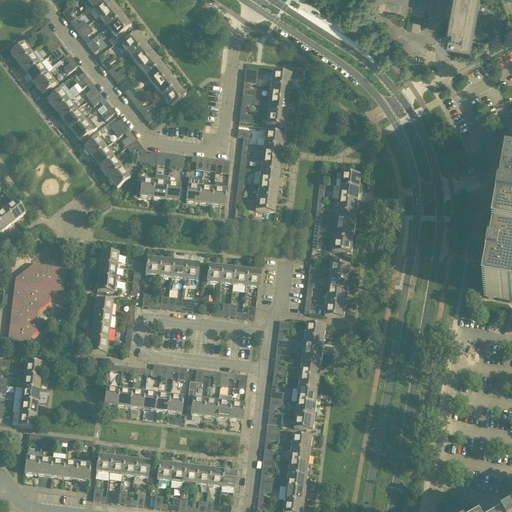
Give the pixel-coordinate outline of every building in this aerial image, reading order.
[(84,0),(91,8),(101,0),(84,0)] [(108,0),(101,0),(91,8),(99,18),(114,7),(108,0)] [(451,0),(448,22),(453,23),(452,28),(449,28),(448,37),(471,41),(477,12),(478,0),(451,0)] [(61,15),(66,21),(76,13),(72,7),(61,15)] [(114,7),(99,18),(107,29),(122,17),(114,7)] [(77,13),(72,17),(78,24),(83,21),(77,13)] [(108,30),(102,34),(112,47),(118,42),(116,40),(125,32),(130,28),(122,17),(107,29),(108,30)] [(73,30),(78,36),(88,28),(83,22),(73,30)] [(51,34),(47,28),(46,27),(36,35),(41,41),(51,34)] [(92,34),(88,28),(78,36),(82,41),(92,34)] [(121,47),(129,57),(144,46),(136,35),(121,47)] [(90,42),(86,46),(94,56),(98,52),(100,51),(92,41),(90,42)] [(47,50),(52,55),(62,48),(57,42),(47,50)] [(9,55),(18,66),(31,55),(23,44),(9,55)] [(152,56),(144,46),(129,57),(137,68),(152,56)] [(67,54),(62,48),(52,55),(57,61),(67,54)] [(31,55),(18,66),(26,76),(39,65),(44,61),(36,52),(32,55),(31,55)] [(110,56),(100,64),(105,70),(115,62),(110,56)] [(145,78),(160,66),(152,56),(137,68),(145,78)] [(39,65),(26,76),(34,86),(47,75),(53,71),(52,69),(45,61),(40,66),(39,65)] [(68,76),(78,68),(73,62),(63,70),(68,76)] [(168,76),(160,66),(145,78),(153,88),(168,76)] [(112,78),(116,84),(126,77),(122,71),(112,78)] [(245,72),(243,84),(256,86),(257,73),(245,72)] [(78,88),(88,80),(83,74),(73,82),(78,88)] [(271,74),(271,75),(269,87),(289,90),(291,76),(271,74)] [(47,75),(34,86),(42,96),(55,86),(47,75)] [(162,98),(176,86),(168,76),(153,88),(162,98)] [(131,83),(126,77),(116,84),(121,90),(131,83)] [(185,97),(176,86),(162,98),(170,109),(185,97)] [(289,90),(269,87),(268,100),(287,103),(289,90)] [(84,97),(89,102),(99,95),(94,89),(84,97)] [(242,90),(242,98),(254,99),(255,92),(242,90)] [(128,99),(132,105),(142,97),(138,91),(128,99)] [(46,102),(55,113),(68,102),(60,92),(46,102)] [(103,101),(99,95),(89,102),(93,108),(103,101)] [(147,103),(142,97),(132,105),(137,111),(147,103)] [(242,98),(241,105),(253,107),(254,99),(242,98)] [(287,103),(268,100),(266,113),(286,116),(287,103)] [(68,102),(55,113),(63,123),(76,112),(68,102)] [(115,115),(110,109),(100,117),(105,123),(115,115)] [(240,110),(239,123),(251,125),(252,117),(245,116),(245,111),(240,110)] [(148,125),(158,117),(154,111),(144,119),(148,125)] [(84,122),(76,112),(63,123),(71,133),(84,122)] [(286,116),(266,113),(265,127),(284,129),(286,116)] [(84,122),(71,133),(79,144),(96,130),(88,119),(84,122)] [(115,135),(125,128),(120,122),(120,121),(110,129),(115,135)] [(237,139),(243,140),(249,140),(250,133),(238,131),(237,139)] [(262,147),(282,149),(283,136),(264,134),(262,147)] [(121,144),(126,150),(136,142),(131,136),(121,144)] [(84,149),(92,160),(105,149),(97,139),(84,149)] [(141,148),(136,142),(126,150),(130,155),(141,148)] [(261,160),(280,162),(282,149),(262,147),(261,160)] [(105,149),(92,160),(100,170),(113,159),(105,149)] [(132,157),(137,163),(147,155),(142,149),(132,157)] [(149,166),(156,167),(158,155),(150,154),(149,166)] [(165,155),(158,155),(156,167),(164,168),(165,155)] [(182,170),(184,158),(176,157),(174,169),(182,170)] [(113,159),(100,170),(108,180),(121,169),(113,159)] [(195,172),(202,173),(204,160),(197,159),(195,172)] [(212,161),(204,160),(202,173),(210,174),(212,161)] [(259,173),(279,175),(280,162),(261,160),(259,173)] [(220,175),(227,176),(228,176),(229,163),(222,162),(220,175)] [(121,169),(108,180),(116,190),(129,180),(121,169)] [(258,186),(277,188),(279,175),(259,173),(258,186)] [(362,177),(342,175),(341,188),(360,191),(362,177)] [(154,183),(152,200),(165,201),(167,185),(168,178),(155,177),(154,183)] [(9,189),(14,185),(8,178),(3,181),(9,189)] [(511,180),(510,181),(511,181),(511,185),(511,189),(507,188),(503,205),(506,205),(505,212),(499,211),(497,221),(495,221),(486,226),(483,242),(489,253),(497,254),(495,263),(491,262),(489,268),(491,272),(490,277),(486,298),(511,302),(511,180)] [(152,200),(154,183),(141,181),(139,198),(152,200)] [(167,185),(165,201),(178,203),(180,186),(167,185)] [(256,199),(276,201),(277,188),(258,186),(256,199)] [(198,205),(200,189),(187,187),(185,204),(198,205)] [(334,187),(332,200),(339,201),(358,204),(360,191),(341,188),(334,187)] [(211,207),(213,190),(200,189),(198,205),(211,207)] [(211,207),(224,209),(227,192),(213,190),(211,207)] [(254,212),(274,214),(276,201),(256,199),(254,212)] [(358,204),(339,201),(338,214),(357,216),(358,204)] [(4,210),(14,223),(25,215),(14,202),(4,210)] [(0,212),(0,226),(4,231),(14,223),(4,210),(0,212)] [(357,216),(338,214),(336,227),(355,229),(357,216)] [(354,242),(355,229),(336,227),(334,240),(354,242)] [(354,242),(334,240),(333,253),(352,256),(354,242)] [(116,269),(118,256),(101,254),(99,267),(116,269)] [(159,261),(147,260),(146,259),(144,277),(157,278),(159,261)] [(172,263),(159,261),(157,278),(170,280),(172,263)] [(170,280),(183,281),(185,264),(172,263),(170,280)] [(198,266),(185,264),(183,281),(196,283),(198,266)] [(6,343),(7,343),(28,346),(30,334),(39,327),(40,327),(41,329),(42,328),(35,320),(37,308),(46,301),(48,301),(54,297),(54,294),(63,288),(66,270),(31,265),(31,270),(18,281),(14,280),(6,343)] [(330,279),(349,281),(350,268),(331,265),(330,279)] [(115,277),(116,269),(99,267),(98,280),(115,282),(120,283),(121,278),(115,277)] [(219,285),(221,268),(208,267),(206,284),(219,285)] [(232,287),(234,270),(221,268),(219,285),(232,287)] [(244,288),(246,271),(234,270),(232,287),(244,288)] [(244,288),(258,290),(260,273),(246,271),(244,288)] [(328,292),(347,294),(349,281),(330,279),(328,292)] [(113,295),(115,282),(98,280),(96,293),(113,295)] [(327,305),(346,307),(347,294),(328,292),(327,305)] [(143,296),(141,308),(149,309),(150,297),(143,296)] [(159,311),(167,311),(168,299),(161,298),(159,311)] [(167,311),(174,312),(176,300),(168,299),(167,311)] [(186,301),(185,314),(192,315),(194,302),(186,301)] [(93,315),(110,318),(112,304),(95,302),(93,315)] [(204,303),(202,316),(210,317),(212,304),(204,303)] [(221,318),(228,319),(230,306),(222,305),(221,318)] [(325,318),(344,320),(346,307),(327,305),(325,318)] [(228,319),(236,320),(237,307),(230,306),(228,319)] [(64,317),(69,313),(64,308),(59,312),(64,317)] [(247,308),(246,321),(254,322),(255,309),(247,308)] [(92,328),(108,330),(110,318),(93,315),(92,328)] [(280,323),(280,324),(279,331),(292,332),(293,324),(280,323)] [(324,341),(326,328),(307,326),(305,339),(324,341)] [(90,341),(107,343),(108,330),(92,328),(90,341)] [(324,341),(305,339),(304,352),(323,354),(324,341)] [(88,354),(105,356),(107,343),(90,341),(88,354)] [(277,349),(290,350),(291,343),(278,341),(277,349)] [(277,349),(276,356),(289,358),(290,350),(277,349)] [(323,354),(304,352),(302,365),(321,367),(323,354)] [(9,362),(0,361),(0,369),(8,370),(9,362)] [(23,377),(40,379),(42,366),(25,364),(23,377)] [(321,367),(302,365),(301,378),(320,380),(321,367)] [(153,366),(152,372),(152,377),(152,379),(159,380),(161,367),(153,366)] [(161,367),(159,380),(166,381),(168,368),(161,367)] [(274,374),(286,376),(287,369),(275,367),(274,374)] [(184,383),(186,370),(178,369),(177,382),(184,383)] [(202,385),(203,372),(196,371),(194,384),(202,385)] [(221,375),(214,374),(212,386),(220,387),(221,375)] [(274,374),(273,382),(286,383),(286,376),(274,374)] [(221,375),(220,387),(227,388),(229,375),(221,375)] [(22,389),(39,392),(40,379),(23,377),(22,389)] [(238,389),(246,390),(247,378),(239,377),(238,389)] [(320,380),(301,378),(299,391),(318,393),(320,380)] [(189,384),(186,409),(190,410),(189,417),(203,418),(205,401),(195,400),(196,385),(189,384)] [(118,391),(116,408),(129,409),(131,392),(122,391),(123,387),(119,386),(119,391),(118,391)] [(20,402),(37,404),(39,392),(22,389),(20,402)] [(116,408),(118,391),(105,389),(103,406),(116,408)] [(293,390),(291,403),(297,404),(317,406),(318,393),(299,391),(293,390)] [(142,411),(144,394),(131,392),(129,409),(142,411)] [(271,400),(283,402),(284,394),(272,393),(271,400)] [(156,395),(144,394),(142,411),(154,412),(156,395)] [(167,414),(169,397),(156,395),(154,412),(167,414)] [(182,399),(169,397),(167,414),(180,415),(182,399)] [(271,400),(270,408),(282,409),(283,402),(271,400)] [(215,420),(217,403),(205,401),(203,418),(215,420)] [(19,415),(36,417),(37,404),(20,402),(19,415)] [(228,422),(230,404),(217,403),(215,420),(228,422)] [(228,422),(241,423),(243,406),(230,404),(228,422)] [(317,406),(297,404),(296,417),(315,419),(317,406)] [(17,428),(34,430),(36,417),(19,415),(17,428)] [(315,419),(296,417),(294,430),(313,432),(315,419)] [(281,420),(269,419),(268,426),(280,428),(281,420)] [(279,436),(267,434),(266,442),(278,443),(279,436)] [(292,450),(311,453),(312,439),(293,437),(292,450)] [(309,466),(311,453),(292,450),(290,463),(309,466)] [(263,460),(276,462),(277,454),(264,453),(263,460)] [(110,458),(97,457),(95,474),(108,475),(110,458)] [(23,475),(37,477),(39,460),(25,458),(23,475)] [(110,458),(108,475),(121,477),(123,460),(110,458)] [(51,461),(39,460),(37,477),(49,478),(51,461)] [(121,477),(133,478),(135,461),(123,460),(121,477)] [(263,460),(263,468),(275,469),(276,462),(263,460)] [(49,478),(62,480),(64,463),(51,461),(49,478)] [(149,463),(135,461),(133,478),(147,480),(149,463)] [(76,464),(64,463),(62,480),(74,481),(76,464)] [(308,479),(309,466),(290,463),(288,476),(308,479)] [(74,481),(88,483),(90,466),(76,464),(74,481)] [(169,483),(171,466),(158,464),(156,481),(169,483)] [(182,485),(184,467),(171,466),(169,483),(182,485)] [(194,486),(196,469),(184,467),(182,485),(194,486)] [(207,488),(209,471),(196,469),(194,486),(207,488)] [(220,489),(222,472),(209,471),(207,488),(220,489)] [(220,489),(233,491),(235,474),(222,472),(220,489)] [(306,492),(308,479),(288,476),(287,489),(306,492)] [(260,486),(273,487),(274,480),(261,479),(260,486)] [(260,486),(259,493),(272,495),(273,487),(260,486)] [(304,505),(306,492),(287,489),(285,502),(304,505)] [(101,491),(94,490),(92,503),(100,504),(101,491)] [(110,505),(118,506),(119,493),(112,492),(110,505)] [(118,506),(125,507),(127,494),(119,493),(118,506)] [(137,496),(136,508),(143,509),(145,497),(137,496)] [(155,498),(153,510),(161,511),(162,499),(155,498)] [(171,511),(178,511),(180,501),(173,500),(171,511)] [(178,511),(186,511),(188,502),(180,501),(178,511)] [(303,511),(304,505),(285,502),(284,511),(303,511)] [(196,511),(204,511),(205,504),(198,503),(196,511)]
